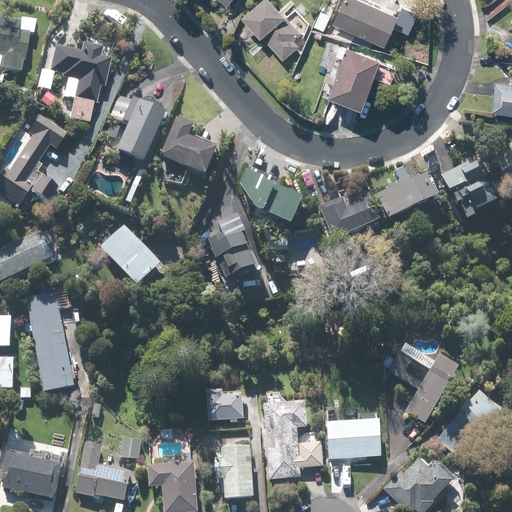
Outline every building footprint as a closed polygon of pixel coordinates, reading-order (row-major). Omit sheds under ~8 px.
[(287,15),(273,0),(260,0),(242,17),(283,62),(299,47),(294,41),(311,26),(295,8),(287,15)] [(362,0),(343,0),(333,23),(384,47),(399,17),(362,0)] [(0,71),(23,74),(29,33),(17,31),(18,23),(0,20),(0,71)] [(91,103),(98,104),(100,89),(106,89),(110,56),(99,55),(100,47),(82,45),(81,53),(53,49),(50,73),(60,74),(59,79),(66,80),(64,99),(73,101),(71,123),(89,125),(91,103)] [(390,84),(397,65),(344,46),(326,99),(361,111),(372,78),(390,84)] [(511,81),(511,84),(494,83),(492,116),(511,117),(511,81)] [(163,118),(117,97),(108,118),(127,127),(114,154),(141,166),(163,118)] [(31,137),(7,172),(6,171),(0,178),(0,196),(17,209),(31,189),(22,183),(47,148),(54,153),(66,135),(39,116),(27,134),(31,137)] [(159,177),(182,187),(189,171),(207,179),(218,153),(189,141),(194,129),(176,122),(160,158),(166,161),(159,177)] [(476,161),(440,176),(460,224),(496,209),(476,161)] [(250,176),(243,192),(255,211),(290,228),(303,202),(250,176)] [(426,176),(378,198),(389,223),(437,201),(426,176)] [(58,189),(39,177),(29,195),(47,206),(58,189)] [(344,201),(319,212),(333,245),(380,224),(369,200),(347,209),(344,201)] [(246,234),(237,213),(217,221),(223,235),(208,242),(225,283),(257,269),(243,236),(246,234)] [(124,226),(99,248),(138,290),(162,268),(124,226)] [(41,232),(0,251),(0,284),(54,259),(41,232)] [(74,390),(56,296),(26,301),(44,396),(74,390)] [(0,350),(10,351),(12,319),(0,318),(0,350)] [(434,364),(405,347),(389,374),(418,391),(404,414),(423,426),(458,368),(438,356),(434,364)] [(0,392),(14,393),(15,362),(9,361),(9,357),(0,356),(0,392)] [(244,394),(206,394),(206,422),(244,422),(244,394)] [(506,420),(479,394),(434,439),(462,466),(506,420)] [(301,470),(322,469),(321,444),(318,444),(317,432),(307,432),(306,406),(265,407),(266,481),(301,481),(301,470)] [(327,426),(327,461),(382,460),(381,425),(327,426)] [(142,443),(123,440),(121,460),(140,462),(142,443)] [(102,450),(86,447),(77,496),(125,504),(130,473),(99,467),(102,450)] [(251,450),(214,452),(216,484),(224,483),(225,503),(255,501),(251,450)] [(60,467),(8,458),(2,493),(54,501),(60,467)] [(400,471),(382,491),(404,511),(411,511),(413,510),(414,511),(425,511),(452,483),(434,465),(429,470),(418,460),(404,475),(400,471)] [(198,511),(195,466),(147,469),(148,491),(163,490),(163,511),(198,511)]
